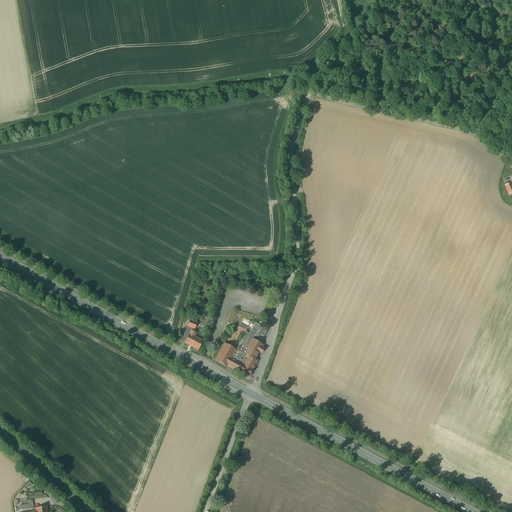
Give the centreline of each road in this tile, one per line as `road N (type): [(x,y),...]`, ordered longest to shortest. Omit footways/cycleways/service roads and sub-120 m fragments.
road 1 (unclassified): [(394,0),(348,38),(309,92),(290,157),(296,259),(250,394)]
road 2 (secondary): [(0,256),(250,394)]
road 3 (secondary): [(250,394),(477,511)]
road 4 (unclassified): [(250,394),(205,511)]
